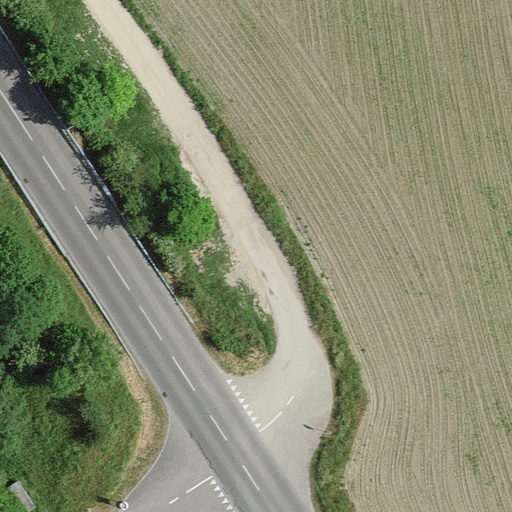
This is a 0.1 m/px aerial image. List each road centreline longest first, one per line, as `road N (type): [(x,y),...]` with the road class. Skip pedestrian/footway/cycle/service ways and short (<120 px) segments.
road 1 (track): [(237,455),(292,393),(300,350),(286,300),(100,0)]
road 2 (residential): [(0,93),(237,455)]
